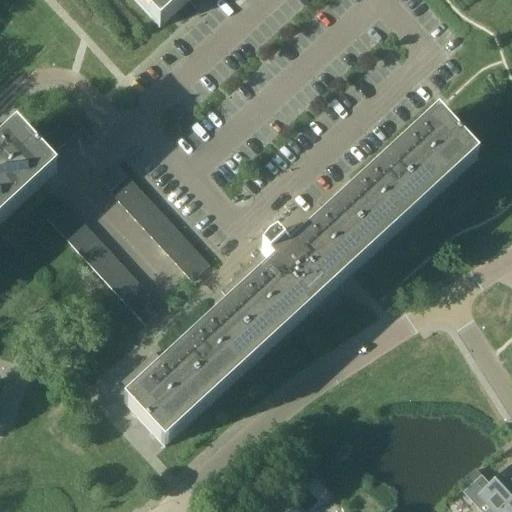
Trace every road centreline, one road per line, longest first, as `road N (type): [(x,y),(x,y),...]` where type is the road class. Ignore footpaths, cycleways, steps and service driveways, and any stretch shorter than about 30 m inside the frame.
road 1 (residential): [(378,0),(427,57),(243,230),(138,120)]
road 2 (residential): [(170,511),(309,391),(448,302)]
road 3 (residential): [(138,120),(268,0)]
